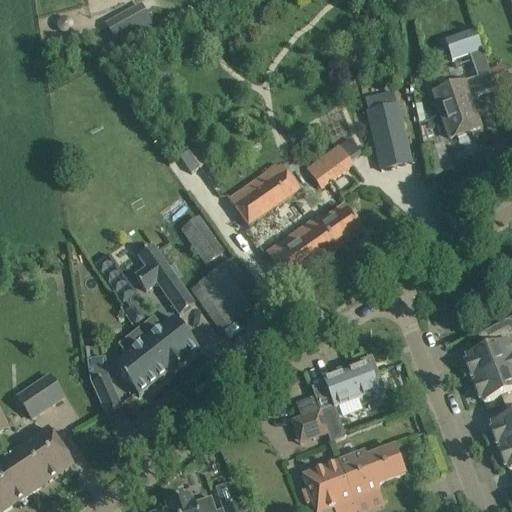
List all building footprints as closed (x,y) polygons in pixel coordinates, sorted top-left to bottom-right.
[(144,10),(109,30),(116,42),(151,22),(144,10)] [(475,33),(445,43),(452,64),(470,58),(482,53),(475,33)] [(477,80),(434,95),(450,141),(480,130),(470,100),(496,91),(482,53),(470,58),(477,80)] [(398,107),(368,114),(378,157),(408,151),(398,107)] [(321,191),(354,168),(339,147),(306,170),(321,191)] [(189,154),(181,160),(192,175),(200,169),(189,154)] [(447,159),(429,165),(434,179),(452,173),(447,159)] [(226,199),(248,230),(300,194),(281,168),(269,177),(265,171),(226,199)] [(267,257),(277,271),(289,288),(364,235),(345,208),(322,224),(319,220),(267,257)] [(226,255),(200,220),(181,233),(207,269),(226,255)] [(146,294),(157,286),(179,317),(195,307),(154,248),(138,259),(146,271),(135,278),(146,294)] [(191,292),(209,317),(220,333),(261,304),(250,288),(232,263),(191,292)] [(475,379),(476,383),(511,368),(511,362),(509,354),(511,353),(511,319),(483,335),(489,352),(467,360),(469,364),(466,365),(471,381),(475,379)] [(154,321),(136,335),(168,376),(170,378),(190,362),(188,360),(199,352),(174,320),(161,330),(154,321)] [(168,376),(136,335),(119,348),(127,357),(114,367),(139,399),(168,376)] [(312,390),(311,391),(315,400),(320,412),(320,414),(329,437),(331,445),(347,439),(336,410),(379,394),(377,388),(383,386),(372,359),(333,374),(335,380),(324,384),(326,389),(314,393),(312,390)] [(122,411),(107,379),(104,361),(87,363),(90,384),(105,417),(106,417),(107,418),(122,411)] [(506,397),(510,408),(511,407),(511,368),(476,383),(477,386),(474,387),(480,402),(483,401),(484,405),(506,397)] [(49,377),(18,398),(33,421),(64,400),(49,377)] [(315,400),(296,407),(301,419),(318,413),(320,412),(315,400)] [(500,447),(501,450),(511,445),(511,407),(510,408),(511,413),(511,420),(493,427),(494,431),(491,432),(497,448),(500,447)] [(0,433),(8,430),(0,412),(0,433)] [(49,431),(9,458),(33,495),(73,468),(49,431)] [(405,477),(395,451),(385,454),(380,440),(359,448),(362,457),(339,466),(354,503),(380,493),(378,488),(405,477)] [(511,471),(511,445),(501,450),(502,453),(499,454),(505,470),(508,468),(510,472),(511,471)] [(0,511),(7,511),(33,495),(9,458),(0,463),(0,511)] [(357,511),(354,503),(339,466),(304,479),(309,491),(302,493),(308,507),(314,505),(316,511),(330,511),(334,511),(357,511)] [(244,511),(241,503),(222,510),(223,511),(214,511),(211,500),(195,506),(194,504),(191,506),(188,498),(166,506),(168,511),(244,511)]
